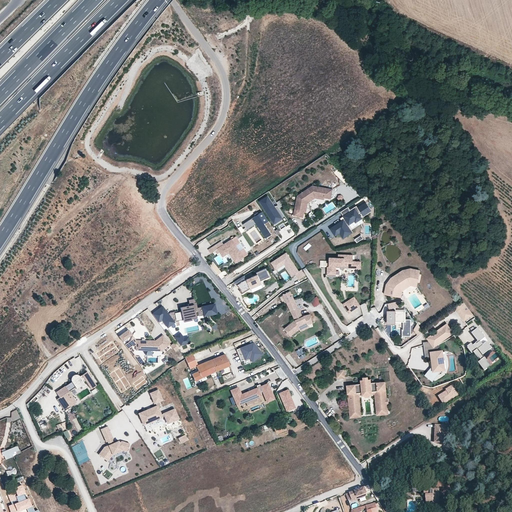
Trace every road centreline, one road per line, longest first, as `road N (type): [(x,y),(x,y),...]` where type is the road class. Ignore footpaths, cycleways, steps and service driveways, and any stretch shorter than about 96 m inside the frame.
road 1 (unclassified): [(204,264),(163,214),(161,198),(218,126),(226,91),(218,64),(172,0)]
road 2 (motorway): [(0,237),(92,87),(157,0)]
road 3 (unclassified): [(204,264),(58,357),(0,414)]
road 4 (motorway): [(0,120),(119,0)]
road 5 (residential): [(354,336),(291,247),(321,226)]
road 6 (unknown): [(22,398),(40,440),(67,448),(96,511)]
road 7 (unclassified): [(204,264),(291,375)]
road 8 (motorway): [(93,0),(0,95)]
road 9 (unclassified): [(291,375),(366,480)]
